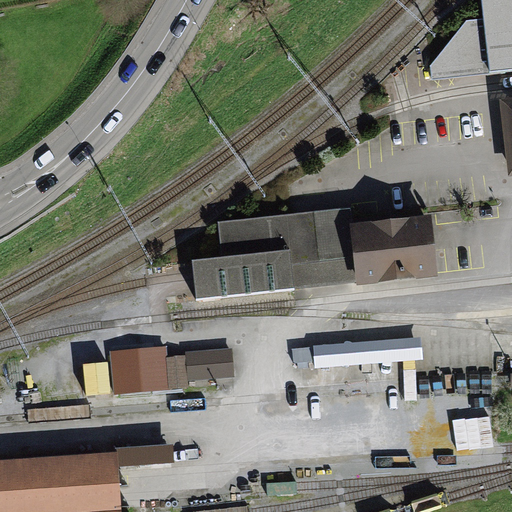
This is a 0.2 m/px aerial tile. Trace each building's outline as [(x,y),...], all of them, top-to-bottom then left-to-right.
[(511,0),(485,0),(494,68),(511,65),(511,0)] [(511,99),(499,101),(507,175),(511,174),(511,99)] [(354,229),(352,206),(219,220),(223,263),(194,266),(193,275),(197,298),(360,282),(354,229)] [(429,221),(354,229),(360,282),(435,273),(429,221)] [(231,349),(168,355),(172,393),(234,387),(231,349)] [(117,455),(0,462),(0,511),(120,511),(119,497),(118,474),(117,455)]
